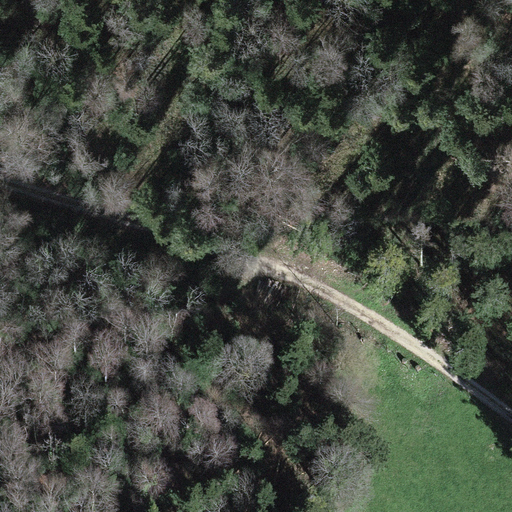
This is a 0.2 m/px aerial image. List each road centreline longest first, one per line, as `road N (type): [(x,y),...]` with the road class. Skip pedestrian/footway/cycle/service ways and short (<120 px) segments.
road 1 (track): [(0,177),(279,262),(332,289),(511,419)]
road 2 (track): [(279,262),(234,286),(0,363)]
road 3 (track): [(24,0),(123,216)]
